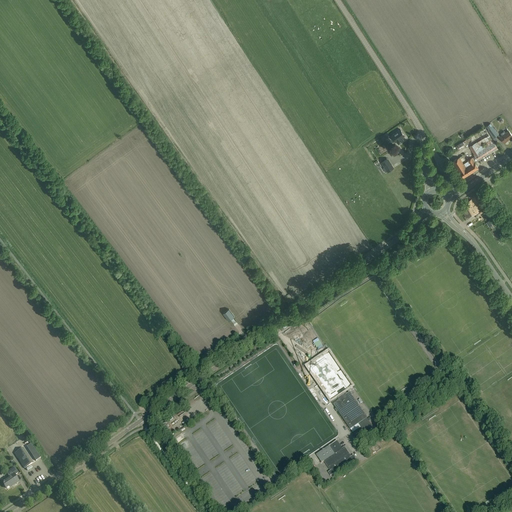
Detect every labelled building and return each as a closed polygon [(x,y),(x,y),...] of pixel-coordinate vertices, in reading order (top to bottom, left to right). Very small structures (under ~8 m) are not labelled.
[(470,147),(474,154),(477,160),(497,148),(492,139),(490,140),(488,138),(490,136),(486,128),(478,132),(482,139),(470,147)] [(490,131),(495,138),(499,135),(494,128),(490,131)] [(400,129),(391,136),(396,142),(397,141),(399,144),(404,141),(402,138),(405,136),(400,129)] [(501,133),(502,136),(500,137),(504,143),(511,137),(511,134),(509,131),(506,133),(504,131),(501,133)] [(460,157),(453,162),(463,178),(479,169),(472,158),(468,161),(464,164),(460,157)] [(388,159),(382,163),(388,172),(394,168),(388,159)] [(467,219),(478,212),(472,200),(470,201),(460,206),(467,219)] [(497,229),(501,226),(497,219),(492,222),(497,229)] [(224,314),(230,321),(235,317),(230,310),(224,314)] [(350,386),(327,352),(306,367),(312,376),(314,375),(325,390),(323,391),(329,401),(350,386)] [(366,436),(374,430),(349,393),(347,395),(346,394),(344,394),(337,399),(339,401),(333,405),(350,430),(358,424),(366,436)] [(342,449),(337,442),(316,456),(322,464),(324,462),(330,471),(328,473),(330,476),(356,459),(353,456),(351,457),(344,447),(342,449)] [(31,444),(27,447),(36,461),(41,458),(31,444)] [(14,454),(25,469),(33,463),(23,448),(14,454)] [(6,473),(9,477),(2,482),(6,488),(11,485),(12,486),(19,481),(15,475),(19,473),(15,467),(6,473)] [(251,485),(256,481),(250,474),(243,479),(250,489),(244,494),(245,495),(247,493),(248,494),(254,490),(251,485)]
